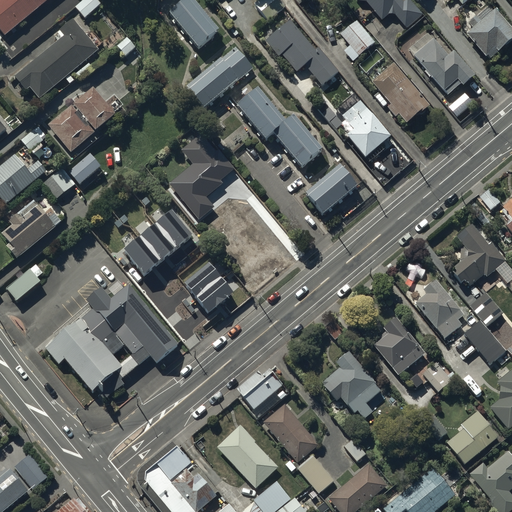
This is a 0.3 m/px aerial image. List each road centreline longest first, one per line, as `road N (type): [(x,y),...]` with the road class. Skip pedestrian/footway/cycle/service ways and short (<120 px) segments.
road 1 (tertiary): [(340,267),(92,473)]
road 2 (tertiary): [(511,124),(340,267)]
road 3 (secondary): [(92,473),(0,361)]
